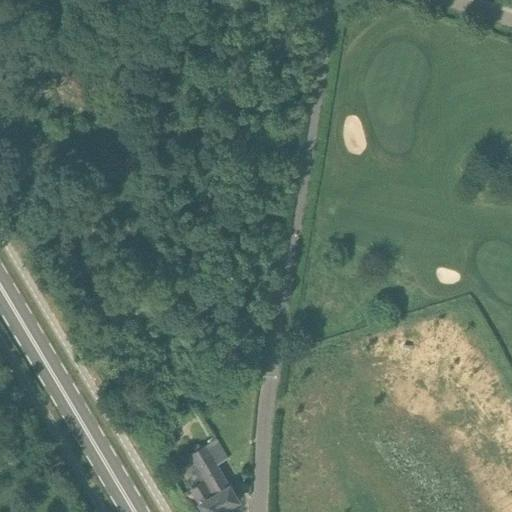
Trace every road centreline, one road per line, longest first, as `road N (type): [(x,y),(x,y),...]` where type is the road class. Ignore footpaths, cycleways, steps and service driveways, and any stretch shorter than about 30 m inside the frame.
road 1 (unclassified): [(260,511),(266,396),(329,0)]
road 2 (primary): [(133,511),(0,288)]
